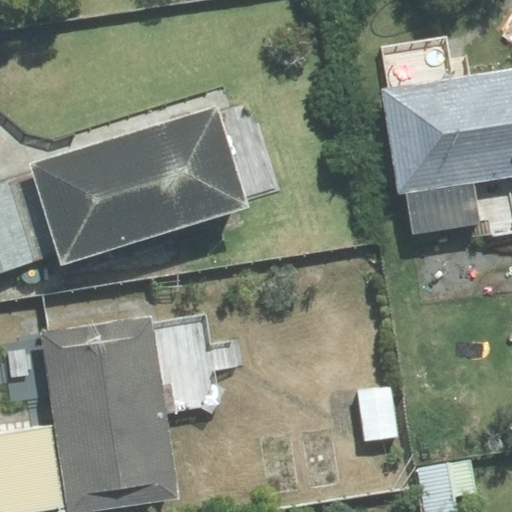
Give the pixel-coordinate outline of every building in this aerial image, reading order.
[(480,224),(475,187),(511,181),(511,71),(383,91),(399,199),(408,198),(413,235),(480,224)] [(249,210),(220,110),(32,166),(62,266),(249,210)] [(0,271),(39,259),(14,182),(0,186),(0,271)] [(377,243),(372,212),(347,215),(351,247),(377,243)] [(150,322),(40,338),(63,511),(133,511),(176,506),(150,322)] [(397,436),(389,386),(356,389),(363,440),(397,436)] [(0,511),(17,511),(62,507),(50,422),(0,428),(0,511)] [(511,462),(487,466),(491,494),(511,491),(511,462)] [(457,511),(451,464),(415,469),(421,511),(457,511)]
